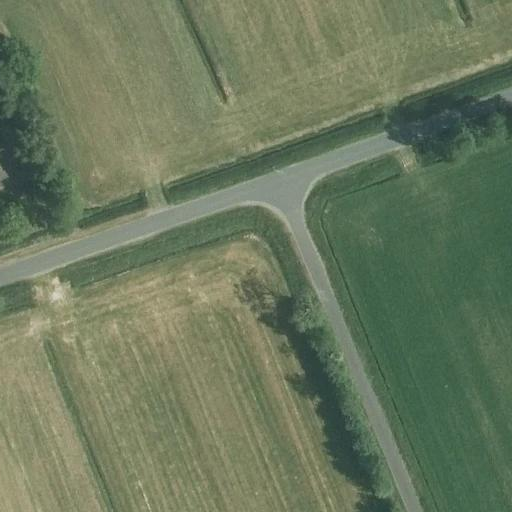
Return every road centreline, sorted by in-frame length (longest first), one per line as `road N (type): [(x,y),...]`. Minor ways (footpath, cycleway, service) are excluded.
road 1 (unclassified): [(413,511),(278,179)]
road 2 (unclassified): [(0,275),(278,179)]
road 3 (unclassified): [(278,179),(511,95)]
